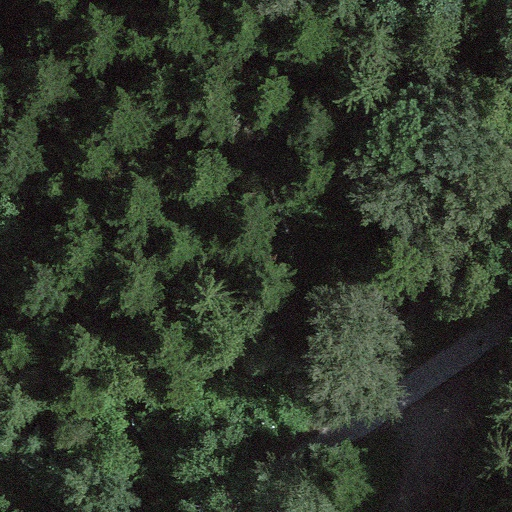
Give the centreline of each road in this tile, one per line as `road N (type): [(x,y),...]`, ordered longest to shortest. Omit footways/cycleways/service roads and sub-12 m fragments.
road 1 (unclassified): [(216,511),(511,308)]
road 2 (track): [(401,511),(428,468),(446,348)]
